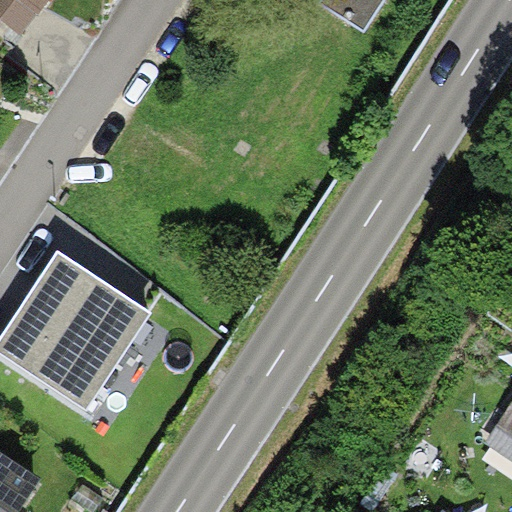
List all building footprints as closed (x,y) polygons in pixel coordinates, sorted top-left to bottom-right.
[(40,20),(47,25),(66,0),(0,0),(0,21),(25,38),(40,20)] [(387,0),(331,0),(326,10),(369,34),(387,0)] [(153,321),(60,262),(31,308),(63,328),(29,381),(89,419),(153,321)] [(511,404),(484,445),(511,463),(511,404)] [(0,511),(31,511),(44,495),(0,463),(0,511)]
